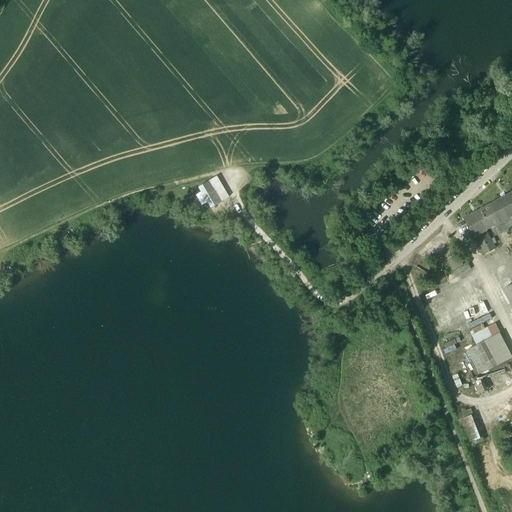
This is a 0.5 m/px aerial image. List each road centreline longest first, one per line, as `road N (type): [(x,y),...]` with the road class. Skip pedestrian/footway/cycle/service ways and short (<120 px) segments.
road 1 (track): [(391,266),(486,511)]
road 2 (track): [(391,266),(342,318),(253,229),(233,180)]
road 3 (track): [(342,318),(341,413),(375,475)]
